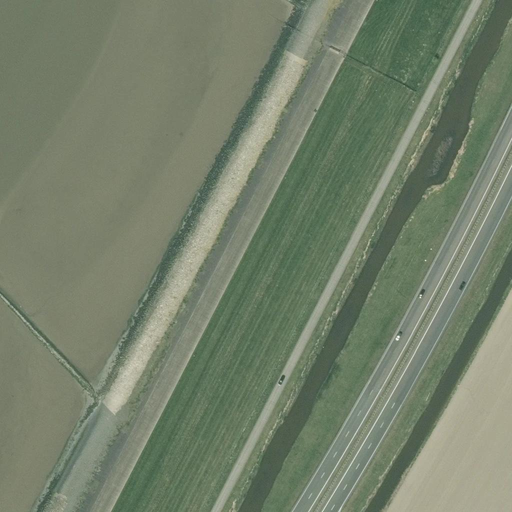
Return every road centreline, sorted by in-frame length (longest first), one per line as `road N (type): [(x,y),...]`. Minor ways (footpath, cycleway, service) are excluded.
road 1 (unclassified): [(216,511),(478,0)]
road 2 (trunk): [(511,125),(384,370),(297,511)]
road 3 (trunk): [(332,511),(511,184)]
